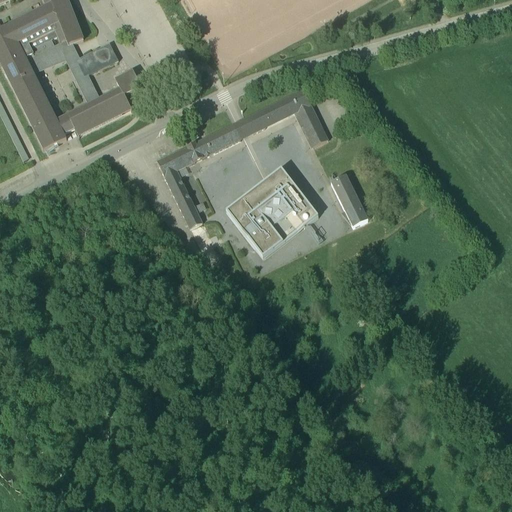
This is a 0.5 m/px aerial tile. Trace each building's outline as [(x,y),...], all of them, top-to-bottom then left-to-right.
[(42,0),(46,11),(58,40),(60,47),(67,44),(69,49),(73,47),(84,43),(83,43),(65,0),(42,0)] [(46,11),(0,33),(0,65),(1,67),(1,68),(24,57),(23,58),(26,62),(34,58),(31,53),(52,43),(58,40),(46,11)] [(52,43),(31,53),(34,58),(26,62),(33,76),(66,64),(89,108),(100,103),(89,79),(85,81),(76,63),(80,61),(73,47),(69,49),(67,44),(60,47),(55,49),(52,43)] [(80,61),(76,63),(85,81),(89,79),(119,63),(110,46),(80,61)] [(24,57),(1,68),(1,69),(2,68),(44,153),(43,154),(44,154),(67,143),(66,142),(64,138),(75,132),(79,140),(80,140),(79,138),(130,112),(131,114),(132,114),(124,100),(121,92),(100,103),(89,108),(57,124),(33,76),(26,62),(23,58),(24,57)] [(133,75),(116,84),(121,92),(124,100),(141,91),(133,75)] [(312,110),(304,93),(158,165),(166,181),(179,174),(295,118),(312,110)] [(28,162),(0,106),(0,116),(24,164),(28,162)] [(312,110),(295,118),(312,152),(329,143),(312,110)] [(281,172),(226,215),(263,263),(318,220),(281,172)] [(179,174),(166,181),(189,229),(202,223),(179,174)] [(362,212),(346,179),(331,186),(353,231),(368,224),(362,212)]
